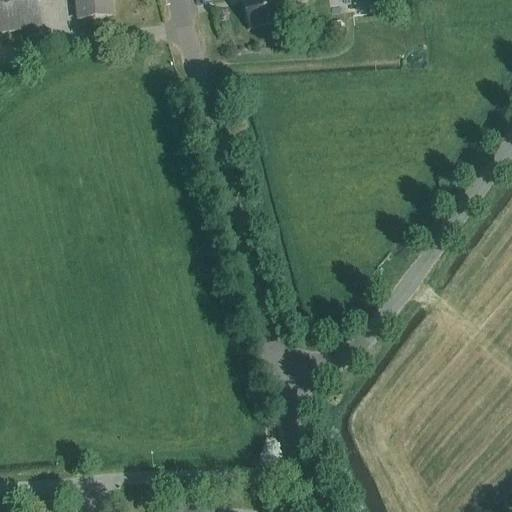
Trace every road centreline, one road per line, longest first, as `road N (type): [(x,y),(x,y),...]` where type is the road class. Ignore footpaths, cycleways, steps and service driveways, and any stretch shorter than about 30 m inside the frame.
road 1 (unclassified): [(280,383),(177,0)]
road 2 (unclassified): [(280,383),(349,354),(511,148)]
road 3 (unclassified): [(299,469),(0,484)]
